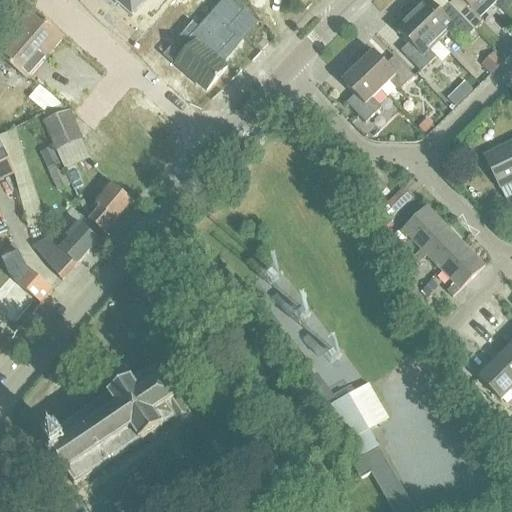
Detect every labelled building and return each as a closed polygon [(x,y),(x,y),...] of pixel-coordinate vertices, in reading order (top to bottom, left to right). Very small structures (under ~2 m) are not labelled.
[(106,0),(116,8),(119,5),(132,18),(147,0),(106,0)] [(195,49),(178,68),(207,94),(228,69),(219,61),(238,40),(230,33),(245,15),(228,0),(227,0),(189,43),(195,49)] [(432,0),(427,0),(414,14),(439,39),(448,30),(455,37),(463,30),(467,35),(473,29),(449,4),(442,10),(432,0)] [(452,0),(449,4),(473,29),(483,19),(480,16),(486,11),(478,2),(480,0),(452,0)] [(0,51),(0,56),(30,83),(66,42),(34,13),(0,51)] [(439,39),(414,14),(399,28),(411,41),(402,50),(422,71),(438,56),(430,48),(439,39)] [(481,64),(492,75),(506,62),(495,51),(481,64)] [(376,52),(361,67),(382,89),(390,81),(400,91),(415,76),(396,56),(388,64),(376,52)] [(84,77),(90,69),(78,59),(71,67),(84,77)] [(382,89),(361,67),(347,81),(359,93),(349,102),(368,122),(384,107),(374,97),(382,89)] [(449,96),(458,107),(477,90),(468,80),(449,96)] [(43,125),(56,155),(58,154),(57,154),(73,147),(73,146),(82,142),(69,114),(64,116),(61,109),(43,117),(46,124),(43,125)] [(0,179),(14,173),(0,143),(0,179)] [(511,143),(484,157),(501,190),(511,184),(511,143)] [(104,180),(111,186),(113,186),(133,204),(151,183),(112,148),(102,160),(93,170),(104,180)] [(60,163),(48,169),(58,192),(70,186),(60,163)] [(105,236),(133,204),(113,186),(111,186),(104,180),(96,189),(104,195),(95,205),(100,210),(89,223),(105,236)] [(48,230),(37,185),(22,188),(34,234),(48,230)] [(412,201),(402,191),(387,206),(396,216),(412,201)] [(382,208),(374,212),(375,214),(380,223),(388,219),(382,208)] [(408,237),(422,251),(446,228),(427,208),(395,239),(401,245),(408,237)] [(69,241),(59,252),(76,267),(98,243),(78,224),(66,238),(69,241)] [(428,257),(441,271),(466,248),(446,228),(422,251),(414,259),(420,265),(428,257)] [(76,267),(59,252),(50,238),(33,248),(62,282),(76,267)] [(15,283),(14,284),(41,307),(53,293),(26,270),(14,247),(0,253),(0,256),(10,279),(15,283)] [(466,248),(441,271),(455,285),(447,293),(453,299),(485,268),(466,248)] [(413,259),(406,266),(412,272),(419,265),(413,259)] [(431,282),(422,292),(429,299),(439,289),(431,282)] [(0,314),(19,332),(41,307),(14,284),(0,300),(0,314)] [(352,358),(293,293),(285,301),(293,311),(280,323),(340,388),(351,378),(341,367),(352,358)] [(0,353),(19,332),(0,314),(0,353)] [(511,349),(511,348),(495,363),(511,380),(511,349)] [(511,380),(495,363),(479,379),(501,402),(511,391),(511,380)] [(177,433),(194,421),(180,400),(182,399),(167,377),(166,378),(157,365),(145,373),(44,440),(51,451),(47,454),(52,461),(48,464),(56,475),(64,469),(76,487),(147,440),(150,444),(159,438),(157,434),(163,429),(170,423),(177,433)] [(349,398),(322,413),(362,481),(372,475),(393,511),(414,511),(379,450),(369,432),(349,398)]
